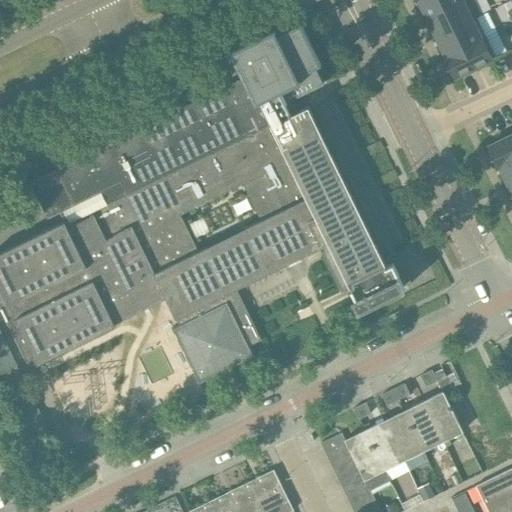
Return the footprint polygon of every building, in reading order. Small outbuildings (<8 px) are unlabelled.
[(418,0),(427,17),(462,0),(418,0)] [(462,0),(427,17),(436,37),(476,17),(476,16),(472,18),(463,1),(464,0),(462,0)] [(476,17),(436,37),(446,56),(486,37),(497,31),(488,12),(476,17)] [(234,49),(236,51),(247,75),(242,77),(72,161),(56,168),(27,182),(45,219),(61,212),(65,220),(0,251),(0,307),(29,366),(37,362),(38,363),(116,324),(114,322),(166,297),(179,324),(172,327),(199,383),(255,356),(250,345),(261,339),(236,288),(321,247),(342,289),(350,285),(358,302),(354,304),(360,315),(407,292),(392,262),(386,265),(308,105),(282,118),(276,106),(289,100),(324,83),(323,81),(322,82),(315,67),(320,65),(322,64),(302,22),(281,33),(278,27),(234,49)] [(486,37),(446,56),(455,76),(496,57),(507,51),(497,31),(486,37)] [(511,133),(489,145),(498,164),(499,165),(511,158),(511,133)] [(511,158),(499,165),(508,184),(508,185),(511,182),(511,158)] [(435,373),(433,369),(421,375),(426,386),(438,380),(435,373)] [(443,369),(435,373),(438,380),(443,391),(444,391),(460,384),(454,372),(446,376),(443,369)] [(405,383),(393,389),(399,399),(410,394),(405,383)] [(399,399),(393,389),(382,394),(387,405),(399,399)] [(443,391),(423,400),(443,441),(463,431),(444,391),(443,391)] [(404,410),(424,450),(443,441),(423,400),(404,410)] [(366,402),(354,408),(360,418),(371,413),(366,402)] [(404,460),(424,450),(404,410),(384,419),(404,460)] [(404,460),(384,419),(365,429),(390,480),(385,469),(404,460)] [(345,439),(348,444),(353,454),(358,465),(364,476),(369,487),(370,490),(390,480),(365,429),(345,439)] [(327,454),(348,444),(345,439),(342,432),(321,443),(322,444),(327,454)] [(353,454),(348,444),(327,454),(332,465),(353,454)] [(333,468),(337,476),(358,465),(353,454),(332,465),(333,468)] [(343,487),(364,476),(358,465),(337,476),(343,487)] [(492,511),(494,511),(511,502),(511,467),(476,485),(477,486),(481,484),(487,497),(483,499),(489,511),(492,511)] [(245,483),(259,511),(288,511),(293,510),(274,469),(266,473),(268,477),(248,487),(246,483),(245,483)] [(459,473),(449,477),(454,486),(463,482),(459,473)] [(369,487),(364,476),(343,487),(348,498),(369,487)] [(259,511),(245,483),(238,487),(240,491),(220,501),(218,496),(218,497),(225,511),(259,511)] [(435,495),(430,484),(419,490),(424,501),(435,495)] [(370,490),(369,487),(348,498),(353,508),(374,498),(370,490)] [(474,511),(465,493),(452,499),(456,508),(458,511),(474,511)] [(225,511),(218,497),(210,500),(213,505),(197,511),(191,511),(191,510),(190,511),(225,511)] [(353,508),(354,511),(373,511),(380,509),(374,498),(353,508)] [(511,511),(511,502),(494,511),(511,511)]
